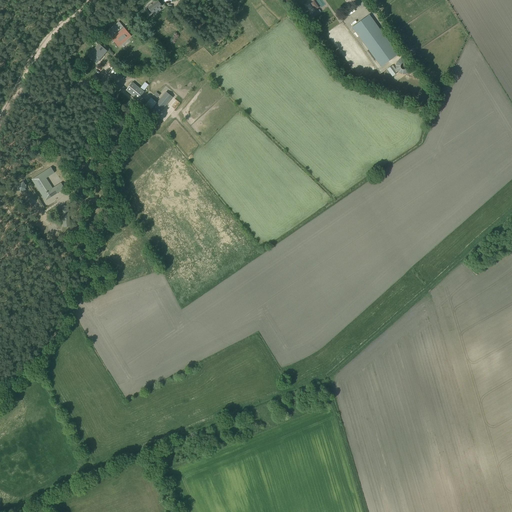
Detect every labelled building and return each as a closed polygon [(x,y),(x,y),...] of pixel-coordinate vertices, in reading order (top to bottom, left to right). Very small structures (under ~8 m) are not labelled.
[(155,0),(147,7),(146,8),(150,14),(152,13),(162,5),(157,0),(155,0)] [(398,54),(369,15),(352,27),(381,67),(398,54)] [(105,33),(108,37),(110,36),(117,45),(129,34),(119,22),(105,33)] [(98,60),(106,51),(98,44),(93,51),(96,54),(94,56),(98,60)] [(391,66),(387,69),(392,76),(396,74),(391,66)] [(136,98),(149,85),(145,81),(139,88),(133,82),(126,89),(136,98)] [(150,110),(157,116),(173,97),(166,92),(150,110)] [(177,99),(171,107),(176,110),(181,102),(177,99)] [(129,100),(125,105),(131,110),(135,105),(129,100)] [(46,178),(55,173),(51,167),(32,179),(45,201),(65,188),(61,183),(53,188),(46,178)] [(26,186),(26,185),(26,184),(25,185),(23,181),(16,186),(19,191),(21,190),(22,192),(26,190),(25,188),(26,187),(26,186)] [(62,206),(63,227),(70,226),(68,206),(62,206)]
